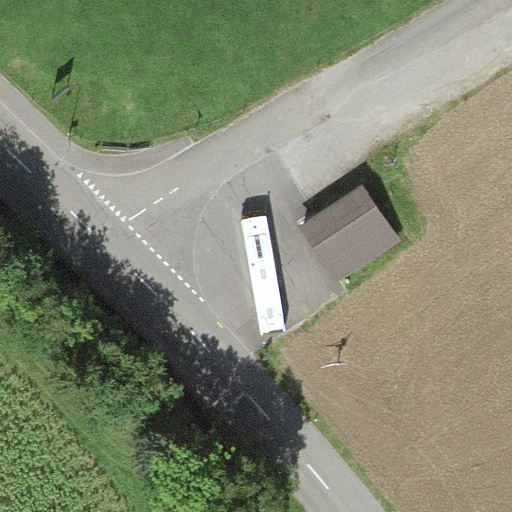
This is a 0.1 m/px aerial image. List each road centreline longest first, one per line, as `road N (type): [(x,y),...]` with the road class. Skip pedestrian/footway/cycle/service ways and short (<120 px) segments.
road 1 (tertiary): [(0,143),(213,356),(346,511)]
road 2 (track): [(206,170),(487,0)]
